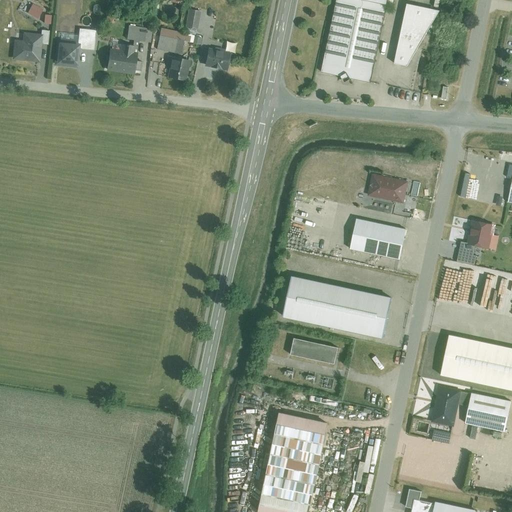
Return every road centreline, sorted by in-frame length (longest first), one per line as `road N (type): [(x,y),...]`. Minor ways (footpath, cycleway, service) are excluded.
road 1 (secondary): [(264,109),(178,511)]
road 2 (residential): [(456,120),(376,511)]
road 3 (unclassified): [(264,109),(0,82)]
road 4 (residential): [(264,109),(456,120)]
road 5 (residential): [(482,0),(456,120)]
